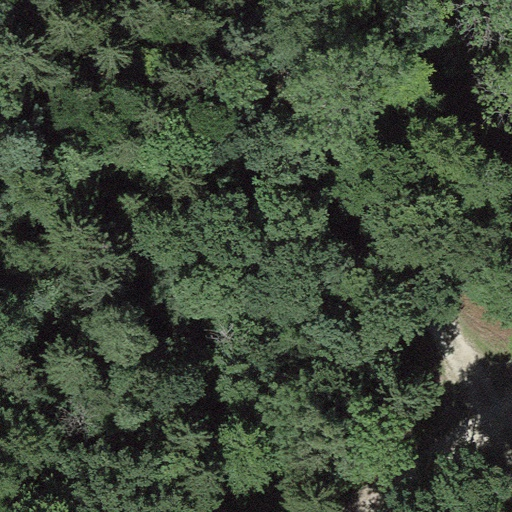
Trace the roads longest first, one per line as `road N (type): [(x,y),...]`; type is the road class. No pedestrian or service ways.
road 1 (track): [(253,0),(511,442)]
road 2 (track): [(385,511),(511,413)]
